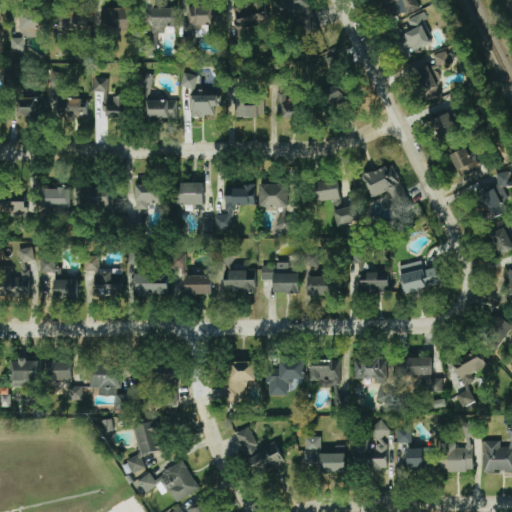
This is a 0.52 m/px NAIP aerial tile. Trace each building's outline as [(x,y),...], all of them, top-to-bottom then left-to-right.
[(231,9),(237,29),(267,20),(261,0),(231,9)] [(308,15),(306,0),(275,0),(278,19),(308,15)] [(386,0),(390,7),(398,3),(404,15),(421,6),(418,0),(386,0)] [(194,25),(216,24),(215,6),(186,7),(187,30),(194,30),(194,25)] [(101,30),(132,29),(131,7),(100,8),(101,30)] [(23,37),(42,37),(42,9),(19,9),(19,38),(9,38),(9,51),(23,51),(23,37)] [(58,28),(84,29),(84,12),(59,12),(58,28)] [(425,20),(423,12),(406,18),(410,31),(404,32),(411,52),(429,45),(421,22),(425,20)] [(437,86),(434,79),(441,76),(438,67),(455,61),(450,49),(411,63),(422,92),(437,86)] [(64,72),(48,72),(48,113),(64,113),(64,116),(85,116),(85,107),(79,107),(79,97),(64,97),(64,72)] [(219,89),(195,88),(195,74),(180,74),(179,87),(190,88),(189,94),(218,95),(219,89)] [(106,78),(92,78),(91,103),(102,103),(102,117),(126,117),(126,96),(112,96),(111,105),(105,104),(106,78)] [(237,92),(238,80),(226,79),(225,92),(237,92)] [(299,118),(299,100),(283,99),(284,82),(272,82),(271,117),(299,118)] [(326,85),(327,106),(344,105),(343,84),(326,85)] [(188,96),(189,117),(212,116),(211,106),(219,106),(219,95),(188,96)] [(42,97),(16,98),(17,117),(43,116),(42,97)] [(262,116),(263,98),(236,97),(236,116),(262,116)] [(147,118),(175,118),(175,100),(147,99),(147,118)] [(454,110),(435,113),(439,137),(458,134),(454,110)] [(475,170),(467,147),(450,153),(458,176),(475,170)] [(387,191),(392,202),(405,196),(389,163),(361,176),(372,198),(387,191)] [(497,187),(511,186),(509,171),(495,173),(497,187)] [(332,208),(341,207),(336,179),(314,183),(317,202),(330,199),(332,208)] [(202,183),(177,182),(177,205),(195,205),(195,231),(211,231),(211,217),(202,217),(202,183)] [(287,183),(258,184),(259,207),(287,206),(287,183)] [(134,185),(134,209),(146,209),(146,204),(161,204),(161,184),(134,185)] [(231,205),(254,204),(253,184),(224,185),(224,215),(214,215),(215,230),(232,229),(231,205)] [(106,196),(106,187),(83,186),(82,210),(120,211),(120,196),(106,196)] [(44,208),(69,207),(68,187),(43,188),(44,208)] [(485,218),(502,213),(494,187),(477,192),(485,218)] [(0,213),(24,213),(23,193),(0,193),(0,213)] [(333,210),(336,225),(358,220),(354,205),(333,210)] [(273,231),(292,232),(292,218),(284,218),(285,208),(274,207),(273,231)] [(499,256),(509,251),(511,257),(511,235),(511,236),(504,221),(486,230),(499,256)] [(32,261),(31,248),(18,249),(19,262),(32,261)] [(184,270),(184,253),(173,254),(174,270),(184,270)] [(306,270),(317,270),(318,253),(307,253),(306,270)] [(91,271),(91,295),(120,294),(120,275),(113,276),(112,269),(98,269),(97,256),(82,257),(82,272),(91,271)] [(361,258),(351,257),(350,277),(361,277),(361,258)] [(39,272),(53,273),(52,298),(75,298),(76,280),(59,280),(59,267),(53,267),(53,259),(39,258),(39,272)] [(403,292),(439,285),(436,267),(422,270),(420,261),(398,266),(403,292)] [(298,273),(287,273),(287,263),(275,263),(275,267),(260,267),(260,280),(273,280),(272,292),(298,293),(298,273)] [(0,295),(27,296),(27,264),(19,264),(18,277),(8,277),(8,266),(0,265),(0,295)] [(223,292),(255,291),(254,280),(246,280),(246,271),(228,271),(228,279),(223,279),(223,292)] [(387,291),(387,280),(376,281),(376,272),(359,273),(360,291),(387,291)] [(377,272),(377,279),(387,280),(387,272),(377,272)] [(166,274),(133,273),(132,294),(165,294),(166,274)] [(210,294),(210,275),(184,275),(185,294),(210,294)] [(308,276),(307,294),(331,295),(331,276),(308,276)] [(476,405),(466,385),(473,382),(470,374),(485,366),(477,350),(451,363),(465,391),(455,396),(462,412),(476,405)] [(431,375),(430,357),(404,358),(405,375),(431,375)] [(385,359),(353,358),(353,378),(372,379),(372,384),(385,384),(385,359)] [(310,380),(332,380),(332,408),(346,408),(346,395),(337,395),(337,359),(310,359),(310,380)] [(10,360),(9,385),(40,385),(41,360),(10,360)] [(286,396),(286,380),(303,380),(303,360),(279,360),(279,368),(265,368),(265,396),(286,396)] [(48,361),(49,382),(66,382),(66,400),(82,399),(82,386),(70,386),(70,361),(48,361)] [(254,361),(225,362),(226,402),(246,401),(245,380),(254,380),(254,361)] [(97,388),(97,394),(118,395),(119,364),(89,363),(88,387),(97,388)] [(175,406),(175,389),(159,389),(159,407),(175,406)] [(376,402),(391,403),(392,391),(376,390),(376,402)] [(115,409),(129,408),(129,394),(114,395),(115,409)] [(131,426),(139,456),(162,450),(155,420),(131,426)] [(384,467),(385,434),(384,434),(384,422),(372,422),(372,440),(353,440),(352,466),(384,467)] [(482,441),(482,472),(511,471),(511,426),(508,426),(508,447),(499,447),(499,441),(482,441)] [(233,434),(246,458),(259,451),(246,427),(233,434)] [(395,428),(395,443),(410,443),(410,427),(395,428)] [(471,471),(471,434),(463,434),(463,445),(440,445),(440,471),(471,471)] [(344,453),(320,454),(319,437),(304,437),(304,451),(300,451),(301,472),(344,471),(344,453)] [(282,459),(274,443),(248,457),(256,473),(282,459)] [(406,449),(407,468),(427,467),(427,448),(406,449)] [(125,460),(131,474),(144,468),(137,454),(125,460)] [(198,488),(181,461),(152,479),(148,473),(136,480),(144,493),(155,487),(160,495),(167,491),(174,503),(198,488)]
